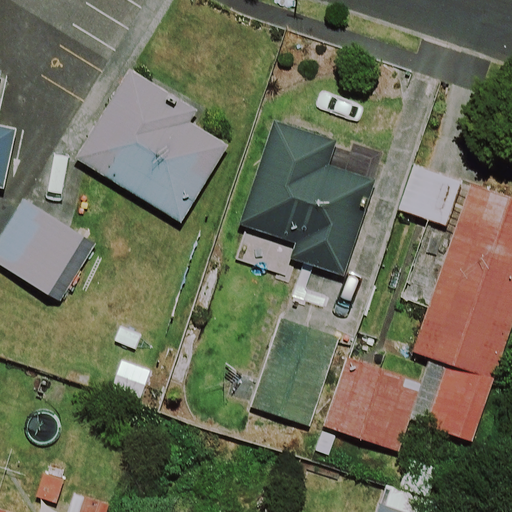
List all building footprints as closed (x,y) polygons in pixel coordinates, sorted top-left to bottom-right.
[(0,0),(0,189),(4,190),(17,129),(0,125),(0,77),(1,71),(0,71),(0,0)] [(196,110),(129,69),(75,159),(181,222),(227,146),(188,123),(196,110)] [(337,141),(272,120),(238,226),(294,244),(289,260),(344,277),(376,181),(329,166),(337,141)] [(462,181),(413,165),(397,212),(446,228),(462,181)] [(347,358),(323,428),(399,454),(410,421),(472,442),(511,327),(511,198),(471,184),(412,353),(429,359),(420,384),(347,358)] [(84,237),(24,199),(0,236),(0,266),(47,296),(84,237)] [(340,338),(281,319),(252,407),(310,427),(340,338)] [(441,511),(444,505),(386,486),(376,511),(441,511)] [(106,511),(109,505),(73,493),(67,511),(106,511)]
